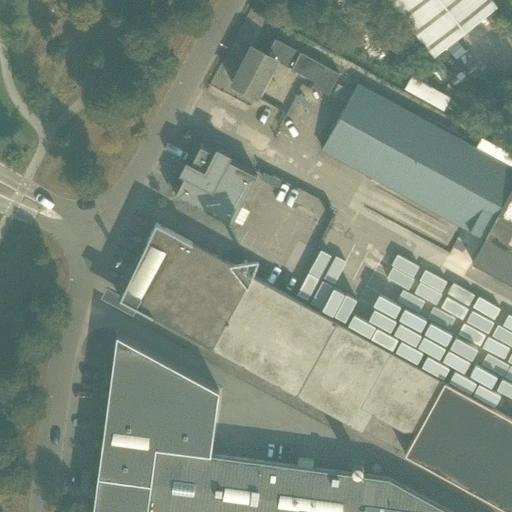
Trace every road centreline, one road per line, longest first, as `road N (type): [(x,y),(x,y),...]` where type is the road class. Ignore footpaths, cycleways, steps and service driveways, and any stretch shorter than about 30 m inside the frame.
road 1 (unknown): [(88,298),(481,511)]
road 2 (unknown): [(186,85),(402,249),(511,308)]
road 3 (unclassified): [(45,511),(101,239)]
road 4 (unclassified): [(101,239),(233,0)]
